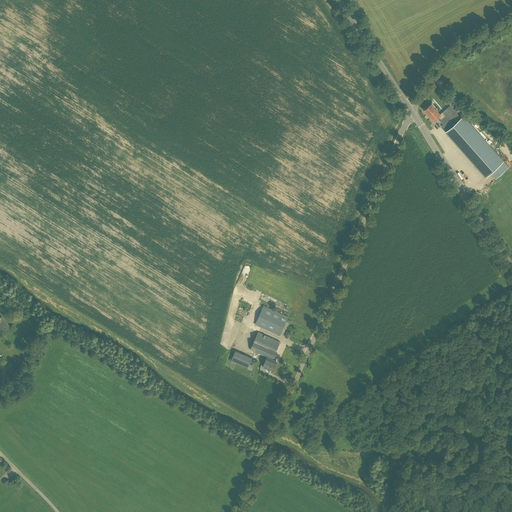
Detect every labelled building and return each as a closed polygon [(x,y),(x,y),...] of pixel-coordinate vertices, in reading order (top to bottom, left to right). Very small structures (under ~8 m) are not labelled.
[(438,117),(440,120),(440,121),(443,124),(444,124),(446,122),(450,126),(445,131),(486,176),(491,172),(496,178),(509,167),(463,115),(461,118),(453,109),(445,115),(442,112),(440,114),(431,104),(424,110),(434,121),(438,117)] [(280,335),(288,317),(263,305),(255,324),(280,335)] [(0,328),(4,333),(11,328),(3,319),(1,316),(0,317),(0,328)] [(280,342),(258,332),(255,337),(250,349),(267,357),(263,365),(264,366),(263,368),(270,371),(271,369),(272,370),(276,360),(272,359),(280,342)] [(250,348),(253,341),(246,338),(243,345),(250,348)] [(247,368),(252,358),(236,350),(231,361),(247,368)]
